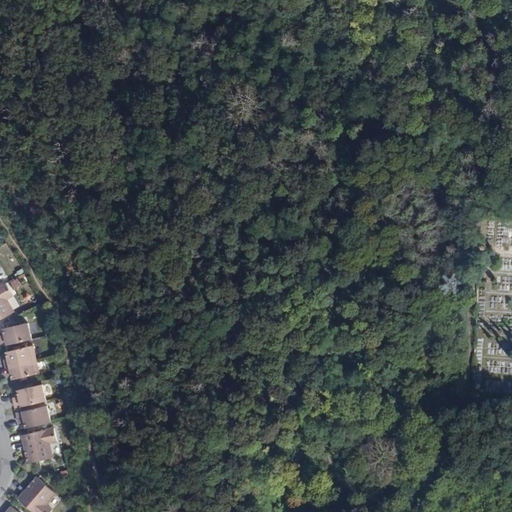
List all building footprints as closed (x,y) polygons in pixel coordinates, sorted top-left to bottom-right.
[(14,295),(7,283),(0,287),(0,320),(15,312),(7,299),(14,295)] [(2,346),(32,339),(29,323),(5,329),(6,334),(6,337),(0,339),(2,346)] [(5,359),(7,366),(36,359),(33,345),(20,348),(15,349),(7,351),(9,358),(5,359)] [(36,359),(7,366),(8,373),(12,372),(14,379),(21,377),(26,376),(40,373),(36,359)] [(14,400),(16,408),(47,400),(43,383),(19,390),(20,396),(21,398),(14,400)] [(26,421),(27,427),(52,422),(48,405),(18,413),(19,420),(25,418),(26,421)] [(22,436),(29,463),(54,457),(51,443),(58,441),(55,428),(22,436)] [(38,477),(18,499),(33,511),(50,511),(53,509),(47,504),(56,493),(38,477)]
